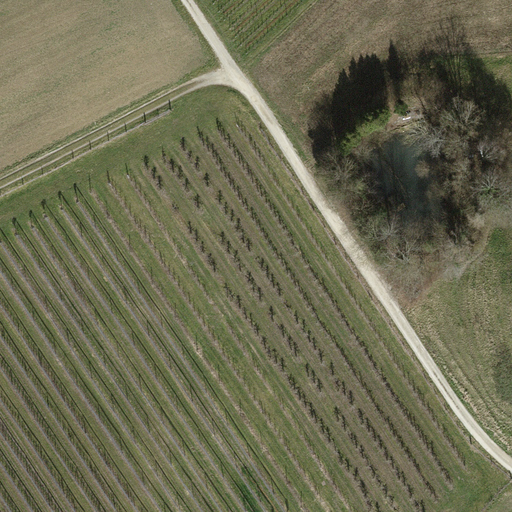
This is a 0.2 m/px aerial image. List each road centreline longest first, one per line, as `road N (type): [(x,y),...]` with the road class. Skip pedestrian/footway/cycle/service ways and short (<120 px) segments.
road 1 (residential): [(511,461),(471,425),(233,71),(195,0)]
road 2 (track): [(233,71),(189,83),(0,183)]
